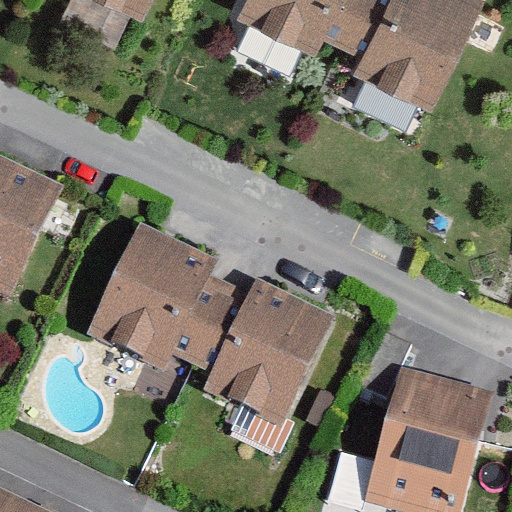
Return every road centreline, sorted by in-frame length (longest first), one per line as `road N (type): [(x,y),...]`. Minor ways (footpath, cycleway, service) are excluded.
road 1 (residential): [(511,343),(0,103)]
road 2 (residential): [(131,511),(0,451)]
